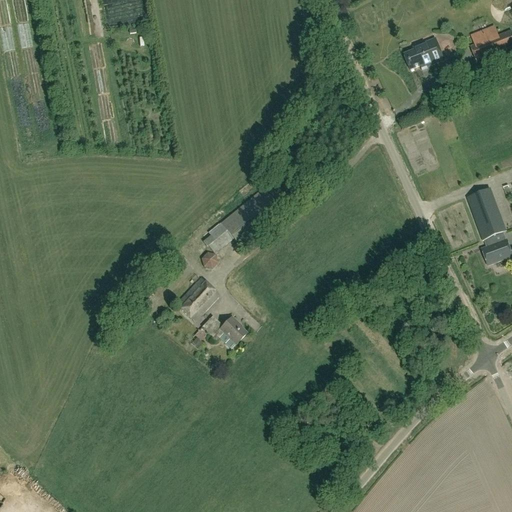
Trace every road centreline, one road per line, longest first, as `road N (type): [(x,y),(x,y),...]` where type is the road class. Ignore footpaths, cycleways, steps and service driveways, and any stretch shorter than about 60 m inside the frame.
road 1 (unclassified): [(487,357),(358,86),(329,0)]
road 2 (unclassified): [(337,511),(414,419),(487,357)]
